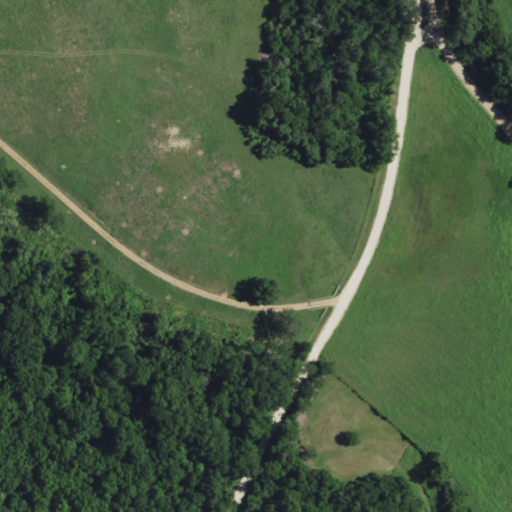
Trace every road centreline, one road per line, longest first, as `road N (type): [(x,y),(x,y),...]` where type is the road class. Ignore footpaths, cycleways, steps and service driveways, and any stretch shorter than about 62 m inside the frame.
road 1 (residential): [(231,511),(382,226),(421,0)]
road 2 (residential): [(511,130),(447,52),(432,0)]
